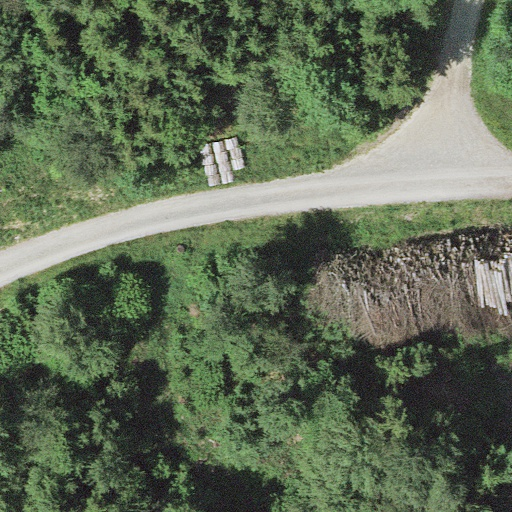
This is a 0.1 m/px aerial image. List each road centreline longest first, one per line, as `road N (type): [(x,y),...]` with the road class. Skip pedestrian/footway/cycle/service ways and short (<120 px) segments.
road 1 (track): [(0,277),(110,232),(255,197),(511,186)]
road 2 (track): [(425,187),(478,0)]
